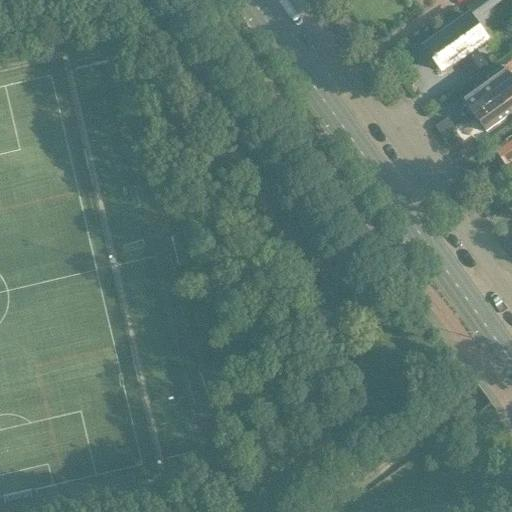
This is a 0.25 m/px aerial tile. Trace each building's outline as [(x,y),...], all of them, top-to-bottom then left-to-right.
[(480,0),(479,0),(467,9),(475,21),(489,11),(480,0)] [(456,26),(425,48),(428,52),(426,53),(432,61),(433,60),(442,72),(461,59),(471,74),(484,66),(473,50),(486,41),(469,17),(456,26)] [(489,83),(463,102),(467,108),(467,111),(469,115),(473,115),(474,117),(511,90),(511,79),(503,67),(486,79),(489,83)] [(511,90),(474,117),(476,120),(475,123),(478,127),(481,127),(485,133),(511,113),(511,90)] [(447,119),(436,127),(443,137),(454,129),(447,119)] [(452,133),(444,138),(452,149),(460,144),(452,133)] [(511,167),(511,138),(495,151),(509,170),(511,167)]
